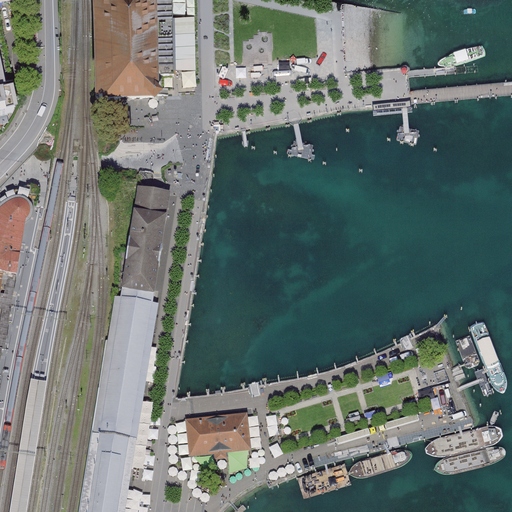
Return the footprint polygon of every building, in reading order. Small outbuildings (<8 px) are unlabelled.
[(94,0),(97,102),(158,101),(158,77),(156,0),(94,0)] [(156,0),(158,77),(175,77),(175,69),(173,0),(156,0)] [(0,18),(0,84),(5,84),(14,82),(0,18)] [(0,118),(8,116),(5,94),(7,92),(5,84),(0,84),(0,118)] [(387,105),(380,105),(380,109),(381,114),(405,112),(413,111),(413,105),(412,103),(405,103),(387,105)] [(37,150),(34,153),(36,158),(38,161),(41,163),(48,163),(51,161),(52,161),(54,160),(52,154),(51,151),(49,148),(46,147),(43,146),(40,148),(37,150)] [(168,196),(140,192),(137,214),(135,213),(131,241),(130,241),(127,263),(128,263),(123,292),(124,292),(153,296),(154,296),(159,267),(160,267),(163,249),(162,249),(167,218),(165,218),(168,196)] [(0,267),(10,269),(8,280),(15,281),(16,276),(17,276),(26,221),(27,219),(29,217),(30,215),(30,212),(30,210),(29,207),(28,205),(26,203),(23,201),(21,200),(17,200),(14,201),(11,203),(7,205),(2,209),(0,211),(0,267)] [(15,281),(8,280),(7,290),(14,291),(15,281)] [(7,290),(5,299),(13,300),(14,291),(7,290)] [(116,343),(101,436),(129,440),(130,441),(145,347),(153,296),(124,292),(116,343)] [(25,511),(46,384),(34,382),(13,511),(25,511)] [(248,416),(187,422),(190,458),(215,455),(216,460),(228,459),(228,454),(252,451),(248,416)] [(129,440),(101,436),(95,476),(123,480),(129,440)] [(117,511),(123,480),(95,476),(89,511),(117,511)]
